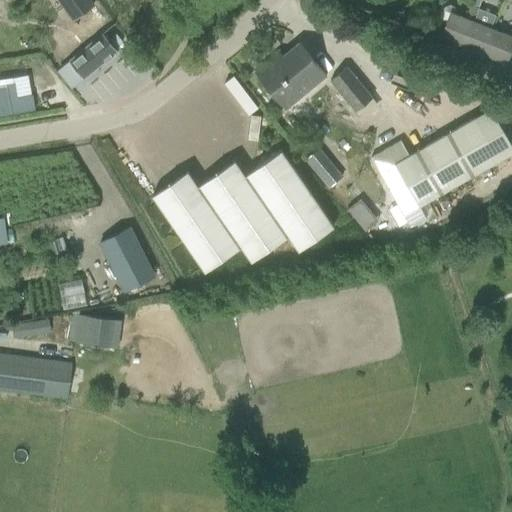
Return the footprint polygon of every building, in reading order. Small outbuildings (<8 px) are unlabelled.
[(87,0),(56,0),(71,20),(92,5),(87,0)] [(439,38),(464,47),(473,22),(481,0),(474,0),(470,5),(465,19),(454,14),(456,10),(453,7),(449,5),(444,7),(439,19),(445,21),(439,38)] [(464,47),(483,55),(492,30),(473,22),(464,47)] [(511,37),(492,30),(483,55),(506,64),(511,48),(511,37)] [(104,42),(68,68),(83,88),(118,62),(104,42)] [(273,63),(270,59),(253,73),(266,88),(285,110),(294,102),(326,76),(298,42),(273,63)] [(371,98),(345,67),(329,80),(355,111),(371,98)] [(145,77),(139,70),(132,76),(138,83),(145,77)] [(366,118),(380,104),(374,98),(360,112),(366,118)] [(403,216),(499,161),(511,153),(511,147),(490,109),(408,155),(400,141),(370,158),(380,175),(403,216)] [(319,148),(305,160),(316,174),(331,162),(319,148)] [(151,196),(163,212),(203,272),(240,247),(250,262),(287,236),(297,251),(332,227),(292,167),(280,151),(244,176),(234,161),(197,186),(187,172),(151,196)] [(333,166),(319,178),(328,188),(342,176),(333,166)] [(364,211),(353,219),(361,229),(371,220),(364,211)] [(98,242),(124,292),(155,276),(130,226),(98,242)] [(59,284),(64,308),(88,304),(84,280),(59,284)] [(71,314),(67,341),(116,348),(119,320),(71,314)] [(17,338),(53,330),(50,316),(14,324),(17,338)] [(0,353),(0,389),(67,397),(71,363),(0,353)]
